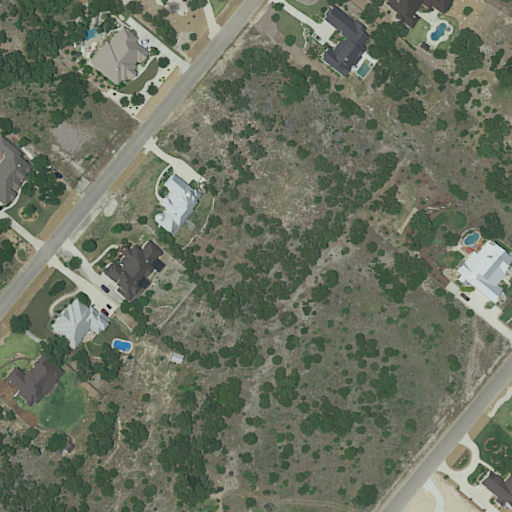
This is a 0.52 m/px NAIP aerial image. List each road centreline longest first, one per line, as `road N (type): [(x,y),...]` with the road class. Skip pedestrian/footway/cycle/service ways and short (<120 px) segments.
road 1 (residential): [(0,308),(252,0)]
road 2 (residential): [(388,511),(511,362)]
